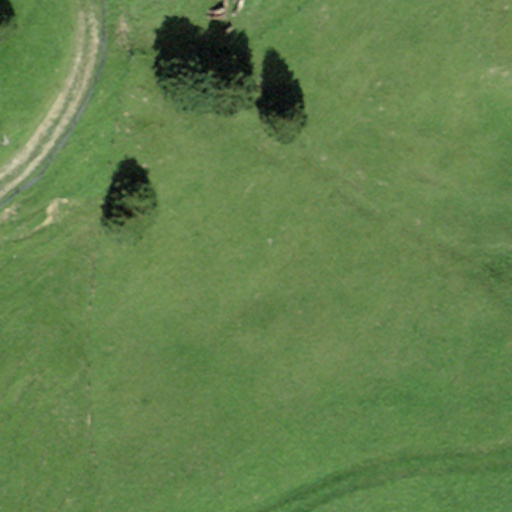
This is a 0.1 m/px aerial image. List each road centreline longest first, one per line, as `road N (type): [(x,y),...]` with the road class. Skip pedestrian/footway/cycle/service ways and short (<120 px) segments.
road 1 (track): [(274,511),(375,468),(511,455)]
road 2 (track): [(94,0),(90,64),(62,132),(0,197)]
